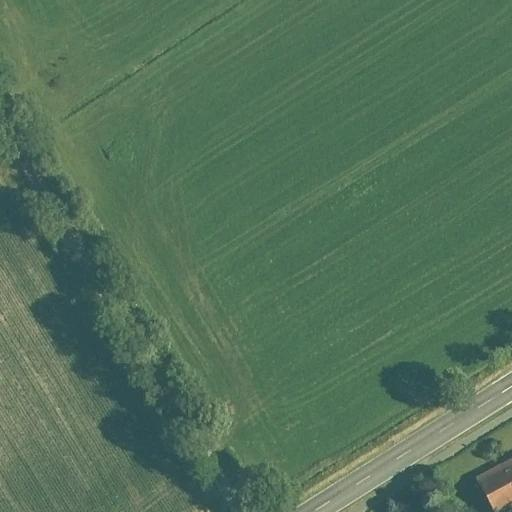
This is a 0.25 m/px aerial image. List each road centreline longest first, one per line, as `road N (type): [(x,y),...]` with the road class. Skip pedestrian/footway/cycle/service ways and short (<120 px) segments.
road 1 (unclassified): [(0,133),(234,511)]
road 2 (tertiary): [(316,511),(511,389)]
